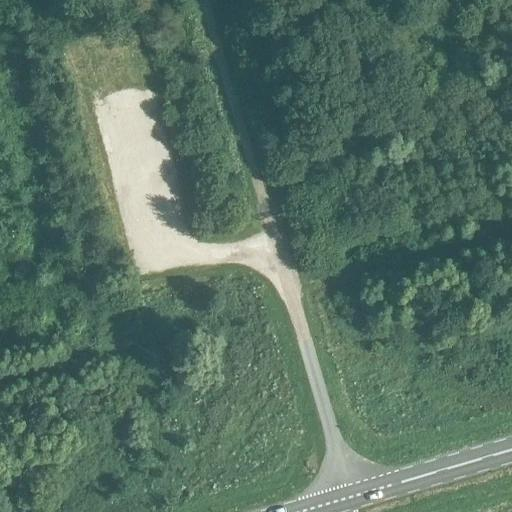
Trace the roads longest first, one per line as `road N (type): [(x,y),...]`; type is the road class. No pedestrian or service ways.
road 1 (track): [(271,240),(202,0)]
road 2 (secondary): [(289,511),(511,447)]
